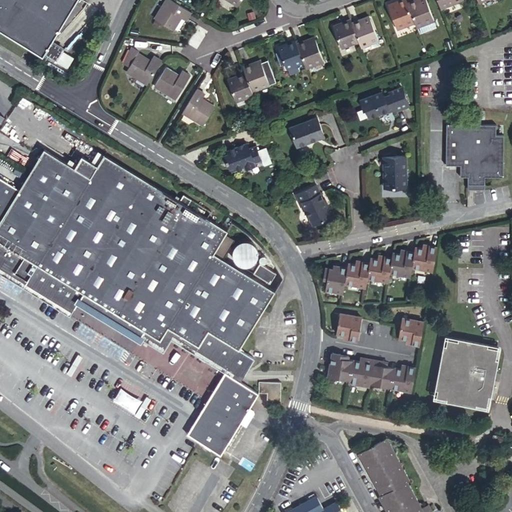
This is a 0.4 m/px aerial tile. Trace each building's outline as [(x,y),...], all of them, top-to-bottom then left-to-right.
[(79,0),(0,0),(0,29),(46,57),(48,54),(56,41),(79,0)] [(188,10),(171,0),(160,0),(150,17),(169,30),(176,20),(172,18),(175,14),(182,18),(188,10)] [(393,30),(413,23),(405,2),(404,0),(397,0),(396,0),(398,4),(385,8),(393,30)] [(413,23),(415,27),(432,20),(424,0),(422,0),(412,4),(410,0),(405,2),(413,23)] [(436,0),(440,10),(462,1),(461,0),(436,0)] [(351,22),(350,18),(343,20),(345,25),(331,30),(339,52),(360,44),(351,22)] [(345,25),(343,20),(329,25),(331,30),(345,25)] [(361,49),(370,45),(361,23),(357,24),(356,20),(351,22),(360,44),(361,49)] [(361,23),(370,45),(378,43),(369,20),(361,23)] [(303,46),(315,41),(314,37),(302,41),(303,46)] [(284,73),(305,66),(296,43),(294,39),(286,42),(288,46),(276,51),(284,73)] [(60,62),(68,48),(56,41),(48,54),(60,62)] [(305,66),(306,68),(323,62),(315,41),(303,46),(302,41),(296,43),(305,66)] [(288,46),(286,42),(275,47),(276,51),(288,46)] [(121,75),(142,90),(158,64),(150,58),(143,67),(141,65),(141,62),(132,55),(132,53),(126,49),(116,66),(124,71),(121,75)] [(251,64),(244,66),(245,69),(254,91),(276,83),(267,60),(261,63),(252,66),(251,64)] [(256,95),(254,91),(245,69),(239,71),(240,74),(226,80),(235,103),(256,95)] [(162,71),(159,70),(147,90),(167,103),(183,75),(176,70),(170,79),(167,78),(168,75),(162,71)] [(239,71),(225,76),(226,80),(240,74),(239,71)] [(196,88),(182,113),(201,125),(211,106),(202,101),(200,104),(196,101),(202,92),(196,88)] [(382,97),(381,93),(358,101),(362,112),(365,111),(367,119),(377,115),(381,117),(388,114),(387,112),(392,110),(393,112),(394,114),(407,109),(400,89),(387,94),(388,96),(384,98),(382,97)] [(322,136),(315,118),(288,128),(295,148),(315,141),(314,139),(322,136)] [(465,178),(465,186),(484,186),(484,179),(502,179),(503,137),(495,137),(495,126),(444,126),(443,166),(457,166),(457,178),(465,178)] [(246,144),(225,152),(226,156),(222,157),(228,172),(232,170),(233,173),(243,169),(244,172),(255,167),(254,165),(261,162),(255,147),(248,150),(246,144)] [(210,268),(215,260),(210,256),(221,237),(223,233),(203,220),(183,207),(175,202),(100,155),(93,165),(88,162),(79,156),(74,164),(72,167),(64,163),(42,149),(17,191),(0,219),(0,247),(20,260),(10,276),(22,283),(32,267),(79,297),(125,326),(133,314),(163,332),(204,264),(210,268)] [(100,155),(95,151),(88,162),(93,165),(100,155)] [(379,158),(379,166),(382,166),(382,175),(379,175),(379,187),(401,187),(400,157),(379,158)] [(66,159),(64,163),(72,167),(74,164),(66,159)] [(0,219),(17,191),(0,180),(0,219)] [(314,187),(294,196),(301,212),(303,211),(311,226),(329,218),(314,187)] [(187,201),(179,196),(175,202),(183,207),(187,201)] [(187,201),(183,207),(203,220),(207,213),(187,201)] [(251,264),(259,243),(238,235),(229,256),(251,264)] [(230,242),(221,237),(210,256),(215,260),(218,261),(230,242)] [(333,265),(325,263),(323,274),(327,275),(325,285),(342,288),(344,279),(365,283),(367,275),(388,279),(389,270),(410,274),(412,265),(432,269),(437,247),(429,245),(428,248),(422,247),(415,246),(414,251),(407,250),(406,253),(400,252),(393,250),(392,256),(384,254),(384,257),(378,256),(370,255),(369,260),(362,259),(361,262),(355,261),(348,259),(347,264),(340,262),(339,266),(333,265)] [(0,247),(0,269),(10,276),(20,260),(0,247)] [(218,261),(215,260),(210,268),(204,264),(163,332),(164,333),(193,350),(202,335),(249,365),(250,362),(235,352),(270,294),(218,261)] [(75,304),(79,297),(32,267),(22,283),(63,309),(67,304),(75,304)] [(181,438),(188,443),(227,383),(234,387),(237,383),(240,378),(193,350),(164,333),(155,345),(141,336),(137,342),(75,304),(67,304),(63,309),(22,283),(10,276),(0,269),(0,280),(63,321),(69,313),(114,341),(118,335),(156,359),(164,346),(214,377),(218,380),(181,438)] [(79,297),(75,304),(137,342),(141,336),(125,326),(79,297)] [(164,333),(163,332),(133,314),(125,326),(155,345),(164,333)] [(422,319),(401,314),(397,334),(404,335),(410,336),(410,340),(417,341),(422,319)] [(193,350),(240,378),(249,365),(202,335),(193,350)] [(448,400),(447,403),(477,408),(477,405),(488,407),(490,396),(492,396),(499,359),(497,358),(499,347),(488,345),(488,343),(459,338),(458,341),(448,339),(446,350),(443,349),(437,387),(439,388),(437,399),(448,400)] [(368,377),(409,385),(413,363),(405,361),(404,365),(399,363),(385,361),(379,359),(380,356),(365,353),(364,356),(358,355),(339,351),(339,348),(332,346),(327,369),(347,373),(347,375),(368,379),(368,377)] [(188,443),(213,459),(232,428),(239,432),(248,418),(241,414),(251,398),(234,387),(227,383),(188,443)] [(113,401),(136,409),(141,396),(118,387),(113,401)] [(261,399),(263,408),(274,407),(274,387),(252,387),(251,398),(261,399)] [(424,511),(423,510),(421,511),(406,482),(408,480),(386,438),(358,453),(380,495),(378,496),(386,511),(424,511)] [(500,440),(490,438),(487,449),(497,451),(500,440)] [(343,511),(337,499),(324,505),(317,493),(284,510),(285,511),(343,511)]
